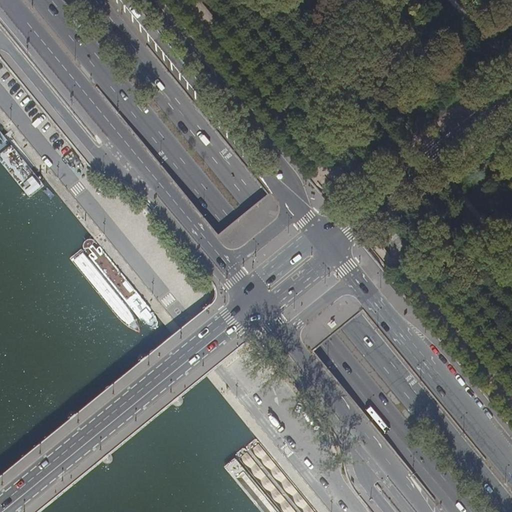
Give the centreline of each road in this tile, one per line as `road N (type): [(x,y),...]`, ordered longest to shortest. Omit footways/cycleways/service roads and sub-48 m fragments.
road 1 (primary): [(47,0),(463,511)]
road 2 (primary): [(511,503),(86,0)]
road 3 (primary): [(3,0),(226,265)]
road 4 (secondary): [(0,511),(255,301)]
road 5 (primary): [(294,210),(120,0)]
road 6 (primary): [(511,463),(355,278)]
road 7 (secondary): [(325,243),(511,90)]
road 8 (primary): [(284,335),(423,511)]
